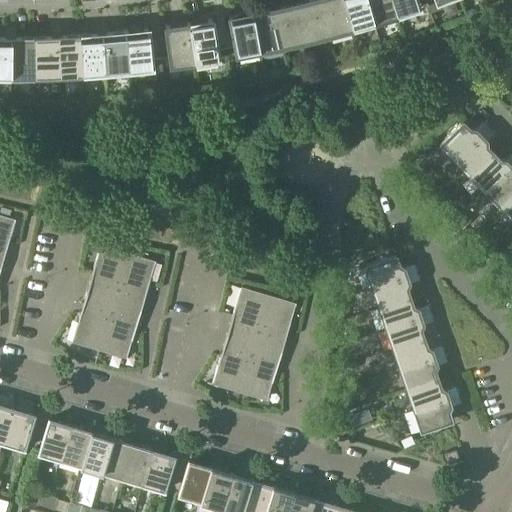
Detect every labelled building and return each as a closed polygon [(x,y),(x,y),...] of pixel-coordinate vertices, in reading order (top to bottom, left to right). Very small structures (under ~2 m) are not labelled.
[(321,36),(328,34),(319,0),(301,0),(297,1),(306,40),(321,36)] [(319,0),(328,34),(351,28),(343,0),(319,0)] [(367,24),(374,21),(367,0),(343,0),(351,28),(367,24)] [(367,0),(374,21),(397,14),(392,0),(367,0)] [(416,0),(392,0),(397,14),(419,7),(416,0)] [(274,7),(274,6),(282,45),(306,40),(297,1),(274,7)] [(259,50),(282,45),(274,6),(270,8),(257,10),(251,11),(259,50)] [(236,55),(259,50),(251,11),(229,16),(231,28),(222,30),(225,48),(234,46),(236,55)] [(216,49),(225,48),(222,30),(213,31),(211,19),(188,22),(194,61),(218,58),(216,49)] [(170,65),(194,61),(188,22),(165,26),(166,38),(158,39),(160,58),(169,56),(170,65)] [(151,59),(160,58),(158,39),(149,41),(147,28),(125,30),(128,70),(152,67),(151,59)] [(111,71),(128,70),(125,30),(121,31),(102,32),(105,72),(111,71)] [(81,73),(105,72),(102,32),(79,34),(81,73)] [(57,75),(81,73),(79,34),(69,34),(55,35),(57,75)] [(34,75),(57,75),(55,35),(33,36),(34,75)] [(0,75),(9,76),(9,36),(0,36),(0,75)] [(9,76),(34,75),(33,36),(19,36),(9,36),(9,76)] [(439,144),(454,160),(488,127),(482,121),(475,129),(470,128),(463,121),(439,144)] [(493,133),(488,127),(454,160),(470,175),(493,152),(486,145),(486,140),(493,133)] [(500,159),(493,152),(470,175),(485,191),(511,163),(511,152),(505,160),(500,159)] [(511,163),(485,191),(500,206),(511,194),(511,163)] [(511,194),(500,206),(511,218),(511,194)] [(1,206),(0,209),(0,213),(9,216),(11,209),(1,206)] [(456,220),(462,228),(471,219),(464,212),(456,220)] [(0,249),(3,240),(8,241),(15,218),(0,213),(0,249)] [(91,294),(114,300),(128,252),(101,244),(94,267),(99,268),(91,294)] [(114,300),(136,307),(143,281),(148,283),(155,260),(128,252),(114,300)] [(363,265),(370,287),(415,271),(413,264),(403,267),(399,265),(395,254),(363,265)] [(418,279),(415,271),(370,287),(377,307),(409,296),(406,287),(409,283),(418,279)] [(232,336),(254,342),(268,294),(241,286),(234,309),(239,310),(232,336)] [(85,313),(80,312),(71,341),(99,349),(114,300),(91,294),(85,313)] [(254,342),(276,349),(284,324),(289,325),(296,302),(268,294),(254,342)] [(409,296),(377,307),(384,327),(429,312),(427,305),(417,308),(413,306),(409,296)] [(130,326),(136,307),(114,300),(99,349),(126,357),(135,328),(130,326)] [(432,320),(429,312),(384,327),(391,348),(423,337),(420,328),(422,323),(432,320)] [(350,331),(341,334),(344,341),(354,337),(352,330),(350,331)] [(226,355),(221,354),(212,383),(239,391),(254,342),(232,336),(226,355)] [(391,348),(398,368),(443,353),(441,346),(431,349),(427,347),(423,337),(391,348)] [(270,368),(276,349),(254,342),(239,391),(266,400),(275,370),(270,368)] [(446,361),(443,353),(398,368),(405,389),(437,378),(434,369),(436,364),(446,361)] [(405,389),(412,409),(457,394),(455,387),(445,390),(441,388),(437,378),(405,389)] [(367,401),(375,398),(373,391),(365,393),(367,401)] [(460,402),(457,394),(412,409),(420,432),(452,421),(448,410),(450,405),(460,402)] [(0,404),(0,441),(3,442),(13,408),(0,404)] [(34,414),(13,408),(3,442),(24,448),(34,414)] [(349,416),(353,427),(359,425),(355,414),(349,416)] [(38,452),(60,459),(70,425),(48,418),(38,452)] [(91,431),(70,425),(60,459),(80,465),(91,431)] [(111,437),(91,431),(80,465),(101,471),(111,437)] [(401,439),(404,447),(414,443),(411,435),(401,439)] [(132,443),(111,437),(101,471),(122,478),(132,443)] [(153,450),(132,443),(122,478),(142,484),(153,450)] [(459,460),(456,449),(444,452),(448,463),(459,460)] [(174,456),(153,450),(142,484),(164,490),(174,456)] [(210,467),(188,460),(178,494),(200,501),(210,467)] [(210,467),(200,501),(197,510),(201,511),(218,511),(220,507),(230,473),(210,467)] [(220,507),(237,511),(241,511),(251,479),(230,473),(220,507)] [(263,511),(272,485),(251,479),(241,511),(263,511)] [(286,511),(292,491),(272,485),(263,511),(286,511)] [(292,491),(286,511),(308,511),(313,498),(292,491)] [(37,503),(46,506),(49,495),(40,492),(37,503)] [(57,497),(49,495),(46,506),(54,509),(57,497)] [(308,511),(331,511),(334,504),(313,498),(308,511)]
